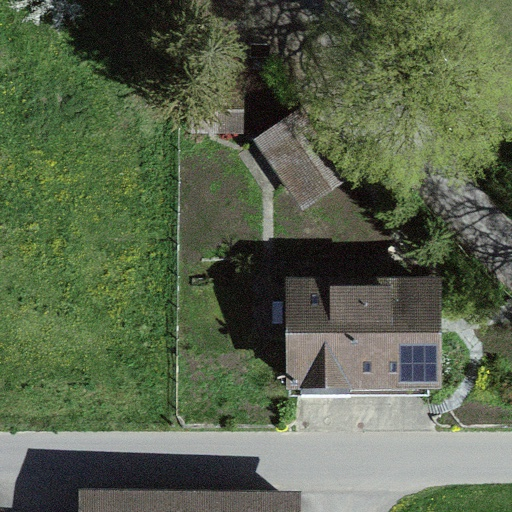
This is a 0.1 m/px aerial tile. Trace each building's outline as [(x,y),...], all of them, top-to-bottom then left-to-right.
[(244,0),(180,0),(179,46),(243,48),(244,0)] [(241,89),(194,89),(193,128),(240,129),(241,89)] [(302,109),(260,138),(306,204),(347,176),(302,109)] [(350,378),(430,378),(430,287),(297,288),(298,387),(301,386),(301,396),(350,396),(350,378)] [(290,511),(291,500),(94,498),(93,511),(290,511)]
